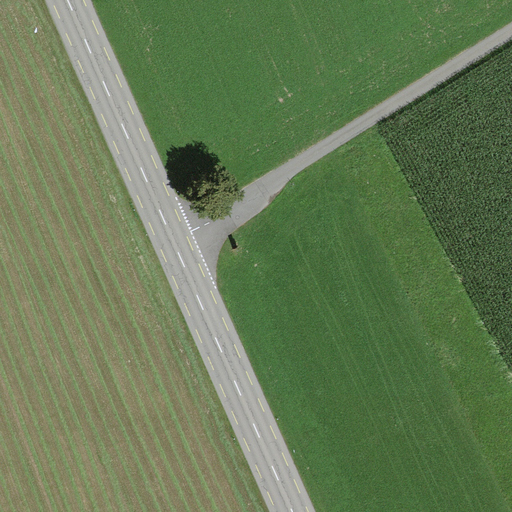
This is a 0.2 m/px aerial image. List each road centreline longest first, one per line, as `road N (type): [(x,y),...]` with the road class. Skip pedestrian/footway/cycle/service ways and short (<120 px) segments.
road 1 (unclassified): [(172,239),(511,31)]
road 2 (primary): [(172,239),(293,511)]
road 3 (primary): [(63,0),(172,239)]
